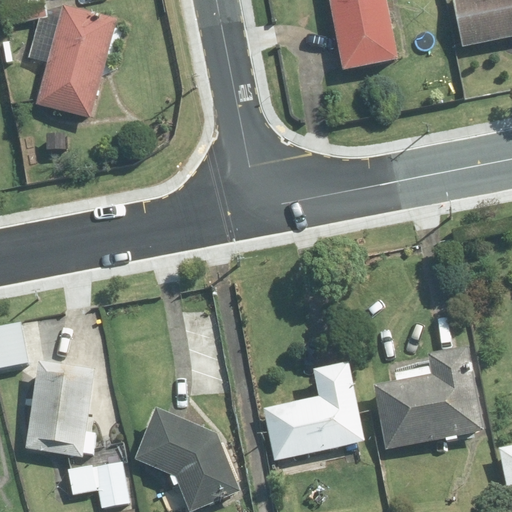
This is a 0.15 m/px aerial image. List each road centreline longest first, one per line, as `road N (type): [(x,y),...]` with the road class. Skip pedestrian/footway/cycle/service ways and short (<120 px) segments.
road 1 (residential): [(0,256),(256,206)]
road 2 (residential): [(256,206),(511,158)]
road 3 (residential): [(216,0),(256,206)]
